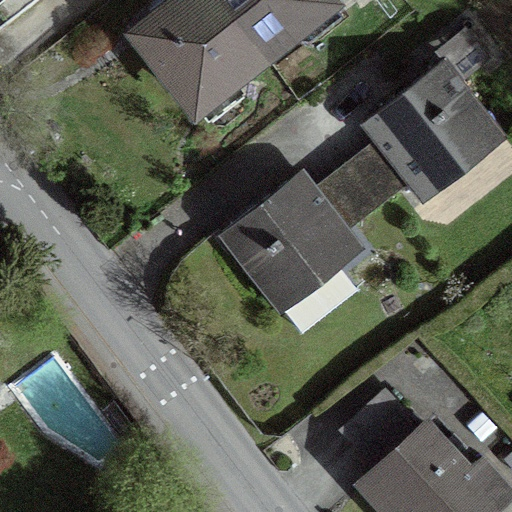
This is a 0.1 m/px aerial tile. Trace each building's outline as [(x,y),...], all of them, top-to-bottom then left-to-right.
[(174,0),(140,27),(201,105),(334,1),(332,0),(174,0)] [(434,46),(440,54),(358,118),(373,136),(408,182),(421,198),(440,184),(453,200),(501,162),(489,147),(509,131),(469,81),(488,66),(483,60),(492,53),(466,21),(434,46)] [(317,179),(353,225),(408,182),(373,136),(317,179)] [(341,263),(367,243),(353,225),(317,179),(303,161),(218,228),(282,310),(285,308),(302,330),(359,286),(341,263)] [(382,446),(414,418),(406,409),(410,406),(402,398),(406,395),(397,385),(392,388),(386,381),(339,424),(364,451),(376,439),(382,446)] [(428,405),(414,418),(382,446),(353,474),(387,511),(503,511),(504,511),(497,505),(511,491),(511,477),(483,446),(473,454),(428,405)] [(466,423),(481,439),(497,424),(483,408),(466,423)]
